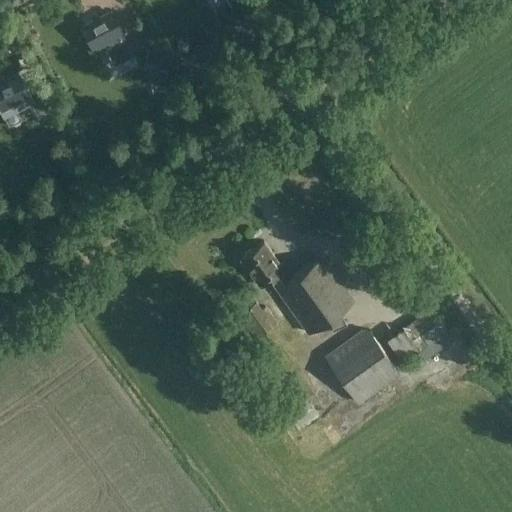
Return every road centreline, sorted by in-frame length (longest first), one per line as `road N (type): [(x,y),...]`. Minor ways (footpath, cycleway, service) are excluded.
road 1 (unclassified): [(0,293),(425,0)]
road 2 (track): [(511,364),(305,83)]
